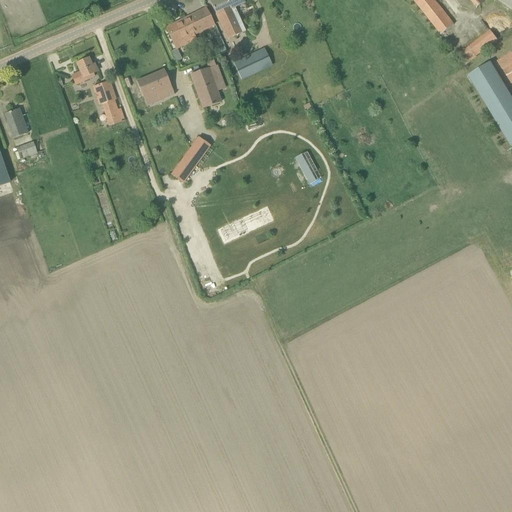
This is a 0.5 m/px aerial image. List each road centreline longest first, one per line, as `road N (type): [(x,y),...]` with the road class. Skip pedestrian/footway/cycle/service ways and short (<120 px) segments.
road 1 (track): [(94,24),(200,302),(212,312),(260,297),(358,511)]
road 2 (tertiary): [(152,0),(0,65)]
